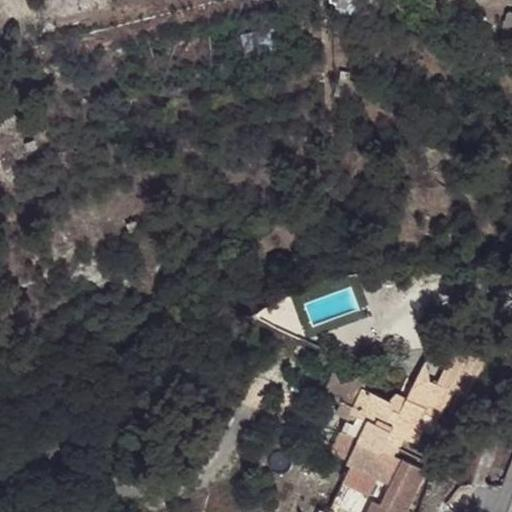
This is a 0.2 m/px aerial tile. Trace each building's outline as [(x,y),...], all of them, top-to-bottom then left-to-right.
[(511,38),(511,10),(505,9),(500,36),(511,38)] [(329,97),(350,99),(353,83),(331,81),(329,97)] [(348,382),(360,389),(367,375),(359,370),(350,377),(348,382)] [(390,411),(387,403),(360,389),(353,403),(340,396),(331,413),(345,420),(347,415),(353,417),(345,434),(335,435),(326,453),(342,462),(340,467),(385,489),(397,463),(389,458),(399,438),(413,446),(422,429),(415,425),(420,416),(433,423),(447,393),(425,382),(407,391),(402,400),(396,415),(390,411)] [(353,403),(360,389),(348,382),(340,396),(353,403)] [(391,394),(387,403),(390,411),(396,415),(402,400),(391,394)]
